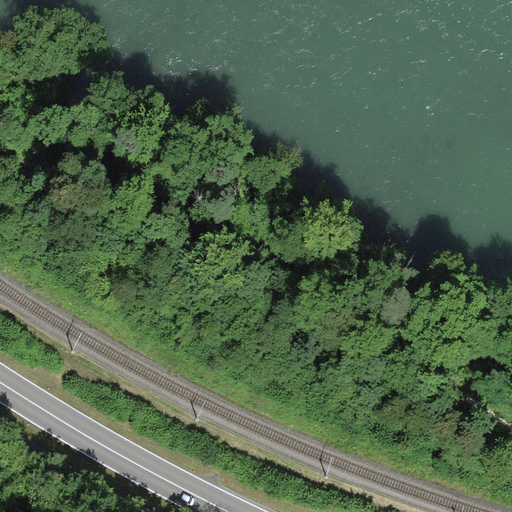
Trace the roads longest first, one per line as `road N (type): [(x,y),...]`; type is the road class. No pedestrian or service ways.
road 1 (track): [(0,158),(265,260),(511,423)]
road 2 (primary): [(221,511),(70,433),(0,386)]
